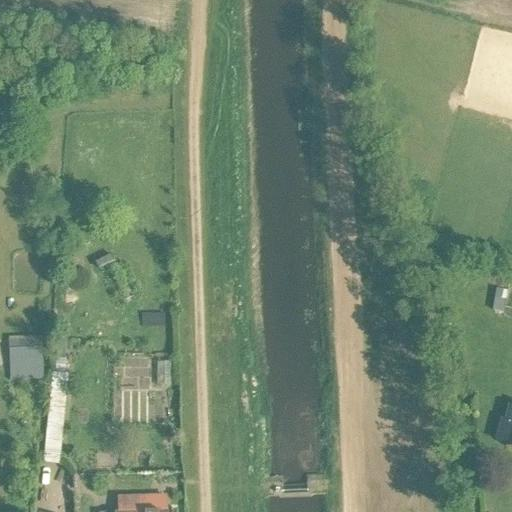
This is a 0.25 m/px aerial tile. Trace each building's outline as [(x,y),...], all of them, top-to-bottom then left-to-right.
[(113,262),(110,255),(94,264),(97,270),(113,262)] [(505,308),(506,291),(493,290),(492,307),(505,308)] [(12,379),(45,378),(43,339),(10,340),(12,379)] [(171,386),(171,361),(156,361),(156,385),(171,386)] [(59,466),(69,376),(52,374),(42,464),(59,466)] [(511,407),(510,407),(506,421),(502,420),(497,442),(508,445),(507,448),(511,449),(511,407)] [(139,511),(140,498),(118,498),(118,511),(139,511)]
